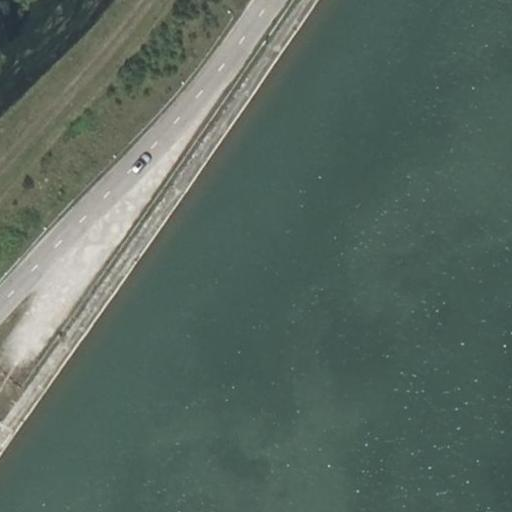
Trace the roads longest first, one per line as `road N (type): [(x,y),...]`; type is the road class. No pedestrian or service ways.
road 1 (tertiary): [(268,0),(195,104),(0,313)]
road 2 (track): [(0,377),(41,317),(63,246)]
